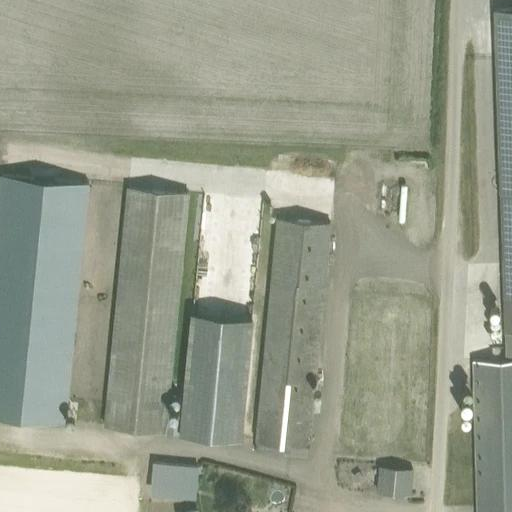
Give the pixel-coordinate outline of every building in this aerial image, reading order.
[(511,6),(495,7),(502,191),(511,190),(511,6)] [(387,176),(388,151),(364,151),(364,175),(387,176)] [(2,173),(0,190),(0,413),(66,420),(89,181),(2,173)] [(129,185),(106,424),(166,429),(190,191),(129,185)] [(507,357),(474,358),(478,511),(511,511),(511,190),(502,191),(507,357)] [(256,449),(308,453),(331,220),(278,215),(256,449)] [(155,461),(152,491),(195,495),(195,488),(197,465),(161,462),(155,461)] [(379,490),(411,493),(413,467),(382,464),(379,490)]
